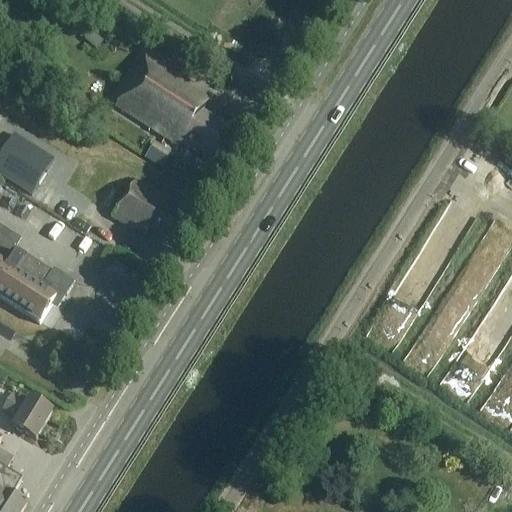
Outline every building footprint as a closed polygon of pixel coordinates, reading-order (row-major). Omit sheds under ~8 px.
[(7,27),(0,37),(0,38),(21,53),(28,42),(7,27)] [(92,34),(85,43),(95,51),(102,42),(92,34)] [(214,165),(235,133),(203,114),(213,98),(149,57),(115,109),(180,151),(184,145),(214,165)] [(52,163),(13,138),(0,158),(0,182),(28,201),(52,163)] [(159,151),(152,163),(164,169),(171,158),(159,151)] [(172,244),(187,219),(165,205),(168,200),(137,181),(112,220),(143,239),(149,230),(172,244)] [(91,208),(80,224),(114,248),(125,232),(91,208)] [(0,301),(40,327),(50,312),(51,309),(52,309),(53,306),(58,309),(58,310),(75,284),(54,271),(53,273),(17,250),(18,248),(8,242),(7,241),(11,235),(0,227),(0,301)] [(27,407),(12,398),(4,411),(18,420),(13,429),(37,443),(54,414),(31,400),(27,407)] [(0,511),(22,511),(27,504),(13,495),(22,481),(7,472),(13,463),(0,454),(0,444),(1,443),(0,442),(0,511)]
